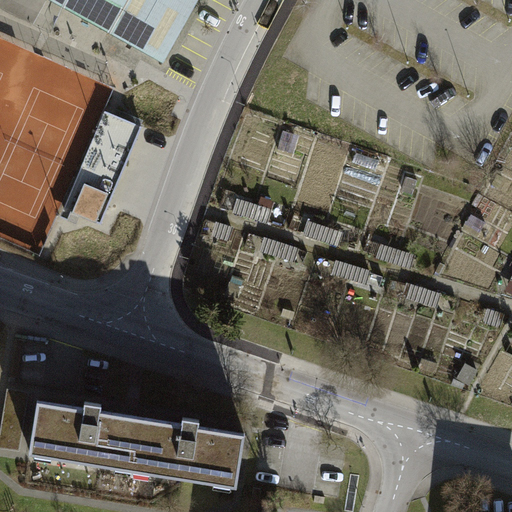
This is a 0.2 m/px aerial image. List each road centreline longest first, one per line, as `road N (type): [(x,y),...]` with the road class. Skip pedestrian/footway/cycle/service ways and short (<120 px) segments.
road 1 (residential): [(132,332),(220,97),(266,0)]
road 2 (residential): [(132,332),(417,429)]
road 3 (residential): [(0,288),(132,332)]
